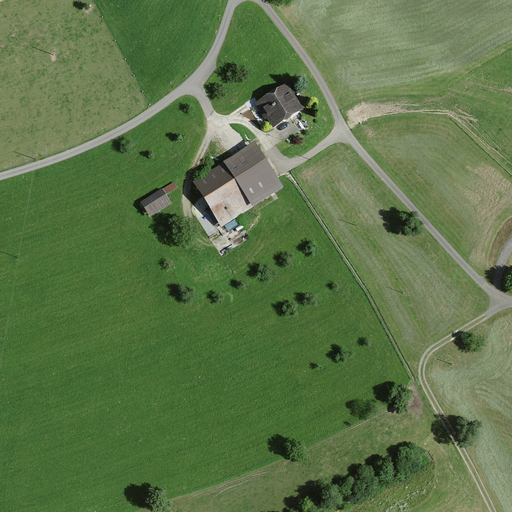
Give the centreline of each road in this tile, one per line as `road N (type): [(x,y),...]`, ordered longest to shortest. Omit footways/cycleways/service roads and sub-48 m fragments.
road 1 (unclassified): [(0,178),(113,138),(164,107),(207,67),(236,0)]
road 2 (track): [(505,303),(431,352),(422,373),(492,511)]
